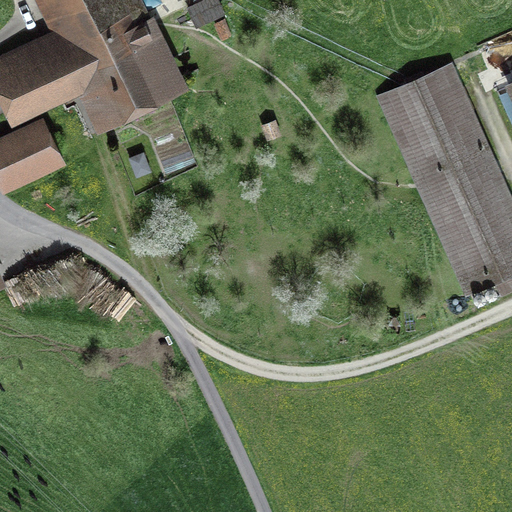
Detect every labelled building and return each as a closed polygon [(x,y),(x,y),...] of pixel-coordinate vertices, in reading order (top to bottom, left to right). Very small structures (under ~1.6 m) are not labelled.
[(106,113),(171,81),(159,56),(152,60),(135,24),(147,18),(138,0),(52,0),(65,26),(0,57),(0,80),(16,114),(89,78),(106,113)] [(222,10),(217,0),(209,0),(189,10),(195,23),(222,10)] [(511,208),(449,66),(382,96),(468,290),(511,270),(511,208)] [(183,121),(189,133),(199,129),(193,117),(183,121)] [(43,120),(0,140),(0,169),(6,183),(60,156),(43,120)]
